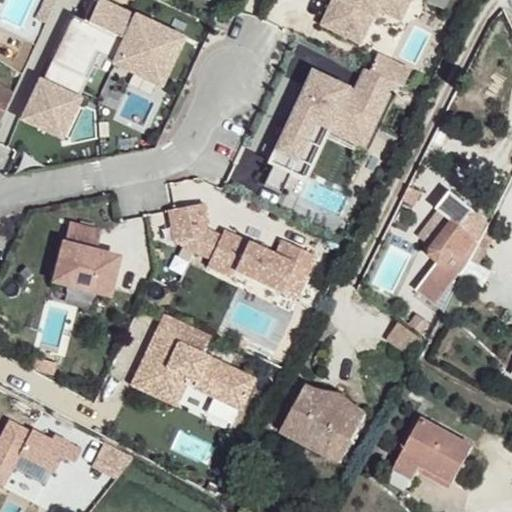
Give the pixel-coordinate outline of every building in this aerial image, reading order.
[(46,0),(38,18),(48,23),(59,0),(46,0)] [(330,0),(317,28),(356,46),(368,19),(380,17),(398,25),(408,0),(330,0)] [(24,122),(60,139),(99,58),(160,87),(181,43),(93,2),(83,23),(73,18),(24,122)] [(369,76),(404,92),(412,75),(378,59),(369,76)] [(309,75),(302,89),(315,95),(321,81),(309,75)] [(261,187),(278,195),(289,173),(311,126),(323,131),(361,149),(380,108),(321,81),(315,95),(302,89),(267,165),(271,166),(261,187)] [(0,117),(3,119),(15,94),(0,84),(0,117)] [(94,127),(96,141),(105,140),(102,125),(94,127)] [(289,173),(301,179),(323,131),(311,126),(289,173)] [(440,261),(417,290),(435,304),(467,264),(463,260),(476,242),(461,228),(473,211),(450,192),(438,209),(440,210),(451,221),(432,246),(430,249),(431,256),(440,261)] [(203,207),(166,213),(172,245),(174,244),(179,244),(193,250),(202,231),(206,225),(203,207)] [(440,210),(421,236),(432,246),(451,221),(440,210)] [(488,226),(473,211),(461,228),(476,242),(479,244),(484,233),(488,226)] [(68,226),(54,281),(107,297),(117,261),(95,255),(100,234),(68,226)] [(193,250),(192,253),(207,260),(219,240),(202,231),(193,250)] [(494,239),(484,233),(479,244),(471,261),(481,266),(494,239)] [(207,260),(204,267),(227,278),(231,271),(276,293),(286,277),(299,283),(314,259),(281,244),(273,258),(222,234),(219,240),(207,260)] [(179,244),(174,244),(192,253),(193,250),(179,244)] [(481,266),(471,261),(465,272),(476,277),(481,266)] [(286,277),(276,293),(291,300),(299,283),(286,277)] [(163,316),(154,335),(165,340),(174,321),(163,316)] [(208,337),(174,321),(165,340),(154,335),(130,387),(174,407),(184,386),(187,379),(194,383),(191,389),(238,411),(252,381),(199,356),(208,337)] [(423,338),(399,321),(387,337),(411,353),(423,338)] [(234,350),(243,354),(246,347),(237,343),(234,350)] [(243,354),(257,360),(260,353),(246,347),(243,354)] [(307,385),(287,375),(263,422),(321,452),(324,447),(344,457),(367,414),(343,395),(318,391),(307,385)] [(187,379),(184,386),(191,389),(194,383),(187,379)] [(12,419),(0,440),(0,481),(5,485),(22,453),(56,471),(65,455),(77,462),(84,449),(57,434),(54,439),(34,428),(33,430),(12,419)] [(422,419),(404,452),(422,461),(420,466),(452,484),(473,447),(422,419)] [(324,447),(321,452),(341,464),(344,457),(324,447)] [(422,461),(404,452),(401,456),(420,466),(422,461)]
